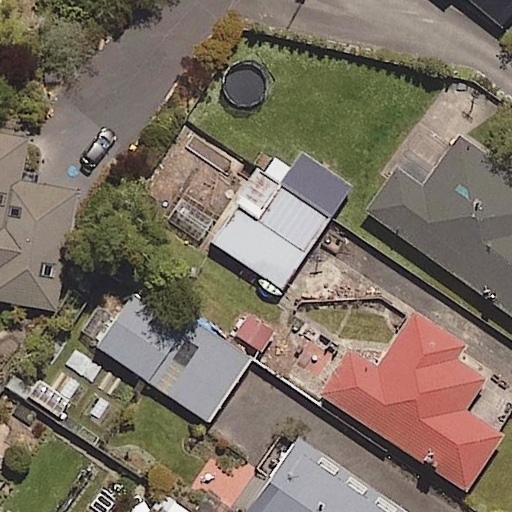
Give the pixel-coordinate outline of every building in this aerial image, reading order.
[(511,0),(442,0),(443,0),(461,0),(495,28),(511,7),(511,0)] [(0,298),(55,307),(75,187),(18,177),(26,132),(0,127),(0,298)] [(511,172),(462,137),(426,187),(401,169),(371,212),(511,313),(511,172)] [(283,288),(353,185),(303,151),(283,181),(261,167),(212,240),(283,288)] [(194,315),(186,327),(116,277),(79,330),(209,422),(254,358),(194,315)] [(278,326),(247,305),(231,328),(263,349),(278,326)] [(450,354),(459,342),(415,312),(379,367),(352,349),(322,392),(468,490),(504,436),(465,409),(486,378),(450,354)] [(400,511),(303,436),(247,507),(253,511),(400,511)] [(195,511),(164,492),(155,506),(163,511),(195,511)]
